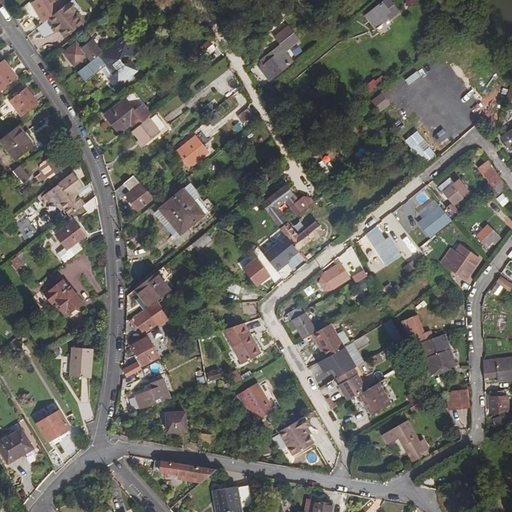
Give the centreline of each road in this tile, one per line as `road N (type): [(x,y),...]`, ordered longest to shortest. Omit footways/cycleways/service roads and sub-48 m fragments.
road 1 (residential): [(511,184),(475,137),(264,307),(347,454),(339,484)]
road 2 (residential): [(99,452),(118,298),(100,173),(0,11)]
road 3 (residential): [(386,491),(465,443),(478,423),(472,304),(511,243)]
road 4 (residential): [(339,484),(142,451),(99,452)]
